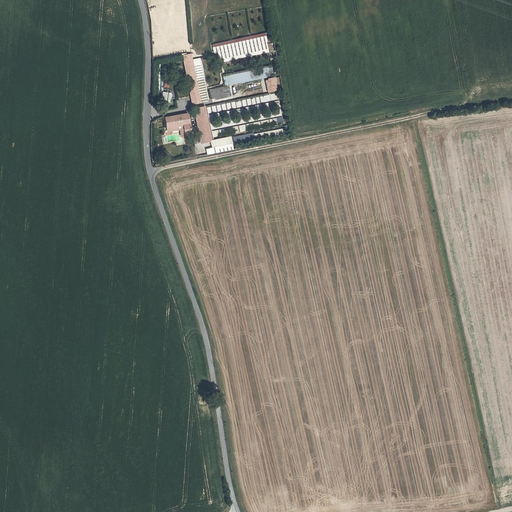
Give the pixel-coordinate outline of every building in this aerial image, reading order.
[(266,43),(217,54),(219,62),(268,51),(266,43)] [(199,58),(191,60),(200,103),(208,101),(199,58)] [(193,104),(200,103),(191,60),(184,61),(193,104)] [(222,75),(224,86),(228,85),(267,77),(267,78),(273,77),(270,65),(222,75)] [(273,77),(267,78),(270,91),(276,90),(273,77)] [(216,99),(227,97),(224,86),(213,89),(216,99)] [(164,91),(162,101),(170,103),(172,93),(164,91)] [(199,137),(204,136),(199,109),(203,108),(275,93),(275,95),(277,95),(276,92),(231,100),(193,108),(199,137)] [(208,135),(203,108),(199,109),(204,136),(208,135)] [(232,110),(223,113),(225,118),(234,115),(232,110)] [(181,134),(191,133),(192,132),(191,127),(189,127),(187,113),(164,117),(166,127),(179,125),(181,134)] [(191,134),(191,133),(181,134),(179,125),(166,127),(167,132),(179,130),(180,136),(191,134)] [(232,136),(233,145),(254,142),(252,133),(232,136)]
